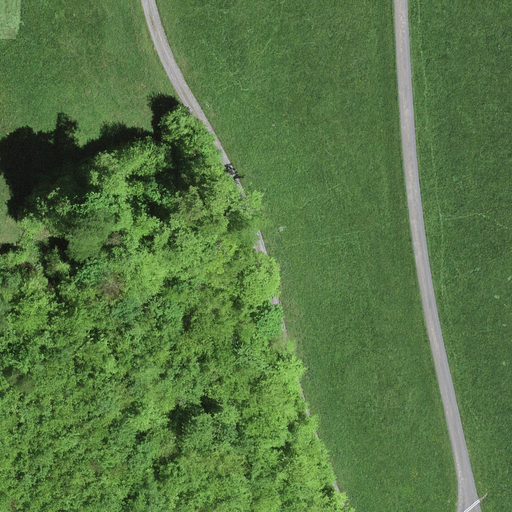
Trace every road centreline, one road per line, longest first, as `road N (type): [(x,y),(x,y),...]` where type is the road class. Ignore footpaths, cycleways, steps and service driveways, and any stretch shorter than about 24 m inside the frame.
road 1 (track): [(343,511),(150,0)]
road 2 (track): [(398,0),(418,254),(476,511)]
